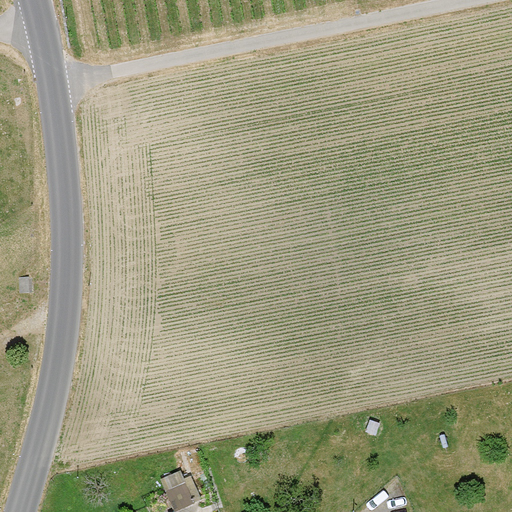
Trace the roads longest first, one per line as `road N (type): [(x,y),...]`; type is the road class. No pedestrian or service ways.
road 1 (tertiary): [(34,0),(54,84),(63,295),(20,511)]
road 2 (track): [(468,0),(54,84)]
